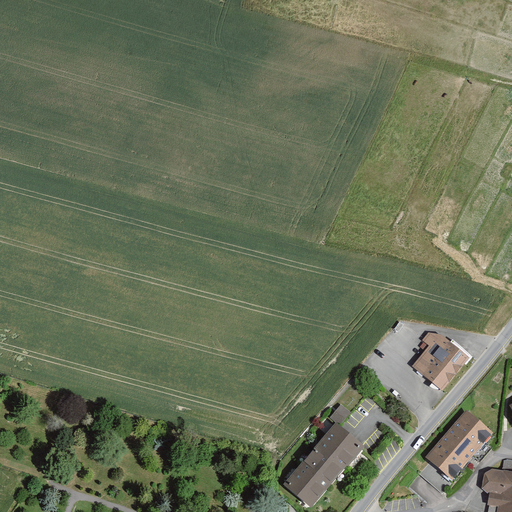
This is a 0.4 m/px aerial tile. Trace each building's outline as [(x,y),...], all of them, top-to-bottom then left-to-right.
[(429,334),(423,340),(430,346),(413,367),(444,391),(469,358),(441,337),(429,334)] [(351,412),(341,404),(330,418),(340,426),(351,412)] [(491,434),(467,413),(428,459),(451,479),(491,434)] [(283,484),(311,507),(361,451),(365,447),(341,427),(335,422),(313,448),(314,449),(283,484)] [(492,469),(485,474),(483,488),(487,491),(492,492),(490,505),(499,506),(497,511),(511,511),(511,462),(504,461),(504,471),(492,469)]
